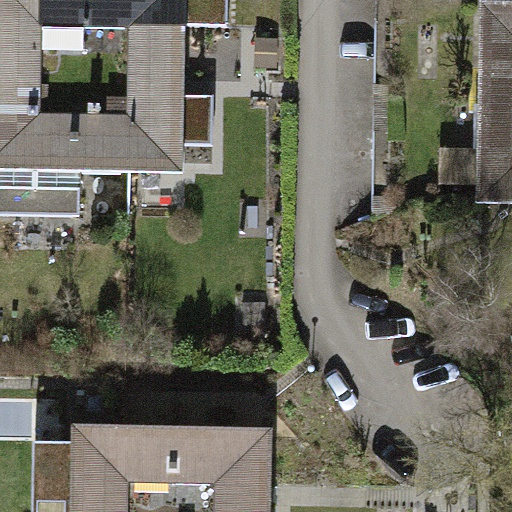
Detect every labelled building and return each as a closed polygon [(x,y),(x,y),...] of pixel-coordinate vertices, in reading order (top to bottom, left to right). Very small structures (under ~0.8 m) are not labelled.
[(40,0),(0,0),(0,115),(39,116),(40,26),(40,0)] [(40,0),(40,26),(131,27),(186,28),(228,28),(228,0),(40,0)] [(511,3),(481,3),(478,150),(511,150),(511,3)] [(186,28),(131,27),(130,117),(129,173),(184,173),(184,144),(214,144),(214,96),(185,96),(186,28)] [(129,173),(130,117),(39,116),(0,115),(0,214),(80,215),(81,172),(129,173)] [(511,150),(478,150),(477,204),(511,204),(511,150)] [(126,427),(72,426),(70,511),(125,511),(126,481),(126,427)] [(272,429),(126,427),(126,481),(217,482),(271,483),(272,429)] [(270,511),(271,483),(217,482),(216,511),(270,511)]
